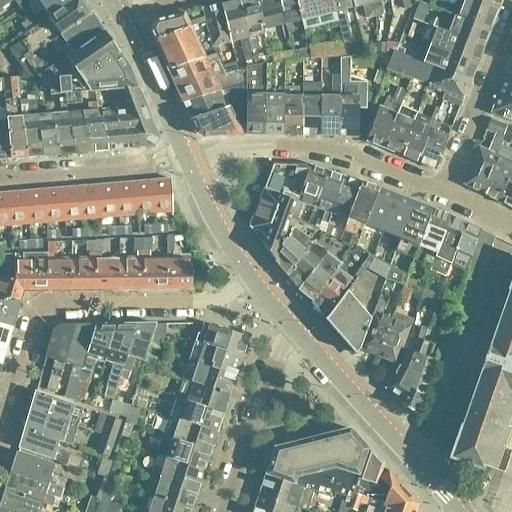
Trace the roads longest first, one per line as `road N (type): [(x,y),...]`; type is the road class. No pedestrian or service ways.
road 1 (residential): [(0,435),(41,305),(217,301),(253,277)]
road 2 (residential): [(445,192),(305,147),(186,158)]
road 3 (residential): [(312,349),(458,511)]
road 4 (residential): [(223,511),(270,373),(312,349)]
road 5 (residential): [(445,192),(511,17)]
road 6 (residential): [(186,158),(0,175)]
road 7 (residential): [(118,16),(186,158)]
road 8 (residential): [(186,158),(253,277)]
